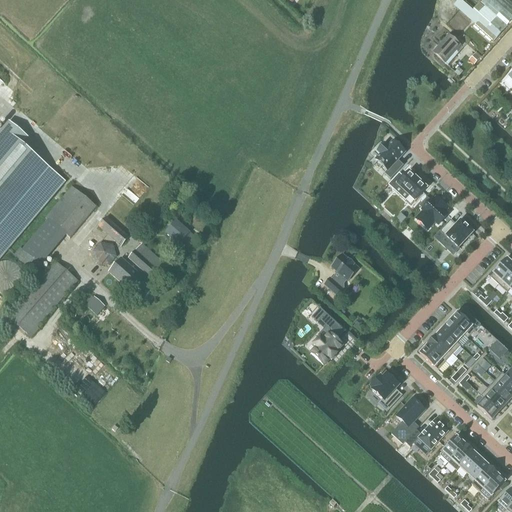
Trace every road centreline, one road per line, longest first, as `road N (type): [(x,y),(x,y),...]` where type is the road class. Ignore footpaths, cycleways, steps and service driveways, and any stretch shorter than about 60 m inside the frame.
road 1 (unclassified): [(160,511),(386,0)]
road 2 (residential): [(511,462),(394,348),(502,231)]
road 3 (residential): [(511,38),(416,147),(502,231)]
